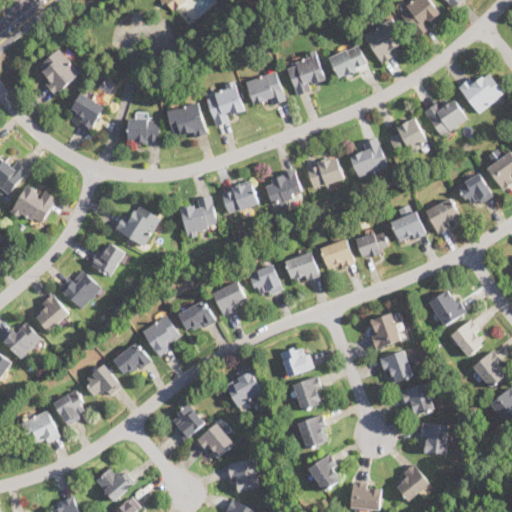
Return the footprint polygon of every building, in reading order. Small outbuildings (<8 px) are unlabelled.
[(188,0),(174,10),(170,5),(167,7),(162,0),(188,0)] [(430,19),(428,16),(425,19),(432,28),(420,37),(402,14),(409,9),(406,4),(411,0),(432,0),(441,11),(430,19)] [(383,63),(366,35),(392,19),(405,40),(392,49),(396,55),(383,63)] [(359,46),(369,63),(351,74),(350,71),(340,77),(330,59),(347,49),(349,52),(359,46)] [(81,73),(56,94),(48,85),(53,81),(45,70),(47,68),(43,63),(60,48),(81,73)] [(327,78),(314,83),(312,78),(309,79),(313,91),(299,95),(290,69),(298,66),(297,62),(309,58),(307,53),(317,50),(327,78)] [(286,100),(275,104),(272,96),(254,103),(247,82),(276,71),(286,100)] [(489,72),(506,93),(481,113),(460,87),(470,78),(474,84),(489,72)] [(116,87),(110,93),(100,85),(106,78),(116,87)] [(246,109),(233,114),(232,111),(229,112),(232,121),(217,126),(208,99),(217,95),(215,92),(227,88),(225,84),(236,80),(246,109)] [(94,127),(83,120),(84,118),(74,111),(76,108),(74,107),(83,92),(107,106),(94,127)] [(455,98),(469,119),(443,137),(425,111),(438,102),(441,107),(455,98)] [(199,102),(208,134),(197,136),(195,131),(175,136),(168,110),(199,102)] [(161,141),(149,140),(149,143),(138,142),(138,140),(130,139),(131,118),(162,119),(161,141)] [(400,153),(392,137),(402,132),(400,127),(416,119),(427,141),(400,153)] [(361,178),(352,155),(367,149),(364,143),(377,137),(389,166),(361,178)] [(511,183),(504,189),(489,168),(511,152),(511,183)] [(0,156),(14,168),(19,161),(28,168),(9,193),(0,186),(0,156)] [(331,157),(332,160),(339,158),(345,178),(316,187),(310,167),(320,164),(318,161),(331,157)] [(295,198),(286,201),(286,199),(274,203),(268,186),(274,183),(273,179),(285,175),(284,172),(296,168),(303,190),(294,193),(295,198)] [(483,202),(480,198),(473,203),(469,196),(466,198),(459,186),(480,173),(494,195),(483,202)] [(243,182),(244,185),(252,182),(259,202),(231,213),(224,194),(234,190),(233,186),(243,182)] [(38,196),(43,199),(48,191),(59,198),(44,223),(35,217),(33,220),(23,213),(21,217),(13,212),(28,186),(39,193),(38,196)] [(212,195),(219,223),(210,225),(210,227),(198,230),(199,235),(190,238),(183,208),(194,205),(195,208),(203,207),(200,198),(212,195)] [(440,233),(427,211),(451,198),(459,214),(458,215),(459,217),(449,222),(452,227),(440,233)] [(141,206),(162,219),(145,246),(117,229),(125,216),(129,218),(136,208),(139,210),(141,206)] [(416,239),(415,236),(402,242),(392,222),(417,211),(428,234),(416,239)] [(375,233),(376,237),(385,234),(389,246),(383,248),(384,253),(372,257),(371,254),(364,256),(358,239),(375,233)] [(345,267),(344,265),(330,270),(322,248),(347,239),(356,263),(345,267)] [(113,274),(92,260),(98,253),(102,256),(112,242),(127,252),(113,274)] [(312,252),(320,276),(309,280),(307,274),(297,278),(297,276),(292,278),(286,261),(312,252)] [(274,264),(283,289),(271,293),(269,290),(262,293),(259,286),(256,287),(251,273),(274,264)] [(85,270),(103,287),(83,309),(64,291),(74,281),(76,283),(81,278),(79,275),(85,270)] [(225,316),(215,293),(239,281),(248,301),(236,307),(237,311),(225,316)] [(449,290),(452,296),(454,295),(458,302),(461,300),(469,312),(446,326),(431,301),(449,290)] [(50,330),(38,317),(49,307),(45,302),(54,294),(70,312),(50,330)] [(201,301),(206,309),(209,307),(218,321),(207,327),(205,324),(194,330),(192,326),(188,328),(180,314),(201,301)] [(402,339),(378,347),(374,336),(380,333),(379,331),(377,332),(373,319),(393,312),(402,339)] [(161,356),(144,331),(167,316),(181,337),(170,344),(173,347),(161,356)] [(485,344),(470,356),(453,335),(473,318),(481,329),(476,333),(485,344)] [(27,322),(44,338),(23,359),(5,340),(15,330),(17,332),(27,322)] [(134,345),(141,353),(145,350),(153,360),(143,368),(142,366),(133,373),(130,369),(126,372),(116,360),(134,345)] [(296,347),(297,350),(304,348),(306,355),(311,354),(316,366),(290,376),(281,352),(296,347)] [(415,375),(398,381),(396,375),(393,376),(391,369),(386,371),(382,359),(406,350),(415,375)] [(510,373),(492,387),(475,366),(495,350),(503,360),(501,361),(510,373)] [(0,352),(13,362),(0,379),(0,352)] [(113,395),(108,389),(104,392),(102,389),(95,395),(88,386),(92,383),(88,378),(106,364),(123,386),(113,395)] [(239,406),(227,385),(240,378),(239,376),(251,369),(264,393),(239,406)] [(322,403),(305,410),(295,385),(319,375),(324,388),(318,391),(322,403)] [(436,407),(418,414),(417,411),(416,412),(412,402),(407,404),(403,391),(426,382),(436,407)] [(511,424),(511,425),(492,404),(511,387),(511,424)] [(77,391),(83,401),(82,402),(86,409),(80,413),(82,417),(69,426),(55,403),(69,394),(70,396),(77,391)] [(185,437),(178,429),(180,427),(174,419),(179,416),(177,413),(191,403),(205,421),(185,437)] [(49,442),(48,438),(33,445),(22,423),(48,410),(61,436),(49,442)] [(330,441),(309,449),(300,423),(324,415),(328,427),(325,428),(330,441)] [(236,443),(219,457),(211,448),(208,450),(199,439),(218,422),(236,443)] [(448,453),(426,452),(426,439),(430,440),(430,436),(423,436),(424,423),(449,424),(448,453)] [(342,480),(326,490),(311,468),(331,454),(339,465),(334,469),(342,480)] [(261,486),(239,491),(237,478),(239,478),(239,475),(232,476),(229,463),(255,458),(261,486)] [(410,501),(399,487),(404,482),(403,480),(408,476),(406,472),(416,464),(432,483),(410,501)] [(112,469),(116,473),(119,471),(122,475),(128,471),(136,483),(112,501),(102,491),(105,487),(99,479),(112,469)] [(368,489),(370,489),(370,486),(382,487),(380,510),(352,507),(354,481),(368,482),(368,489)] [(54,511),(54,509),(64,505),(62,500),(75,496),(80,511),(54,511)] [(138,511),(115,511),(133,496),(142,507),(138,511)] [(255,511),(234,511),(229,509),(234,499),(256,510),(255,511)]
